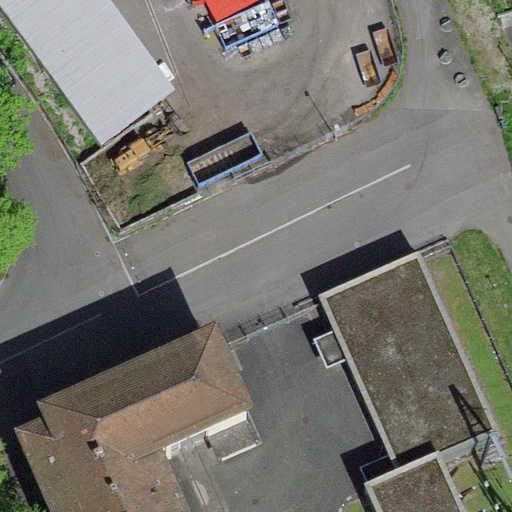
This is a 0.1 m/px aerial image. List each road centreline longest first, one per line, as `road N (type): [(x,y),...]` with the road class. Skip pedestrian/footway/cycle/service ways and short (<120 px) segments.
road 1 (unclassified): [(0,327),(461,114)]
road 2 (unknown): [(33,311),(58,285),(78,213),(64,159),(0,47)]
road 3 (track): [(421,0),(461,114)]
